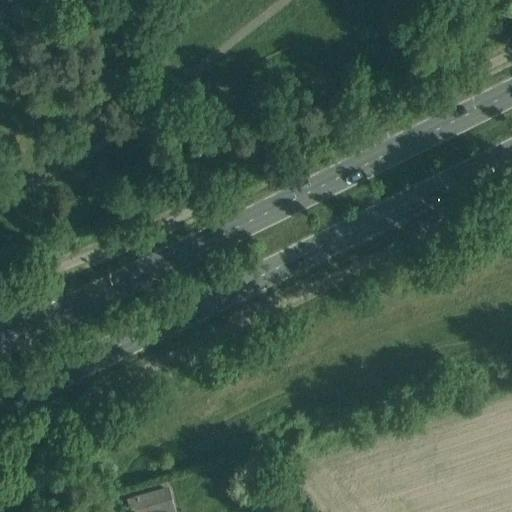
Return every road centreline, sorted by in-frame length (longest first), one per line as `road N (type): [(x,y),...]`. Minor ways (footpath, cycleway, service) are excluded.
road 1 (secondary): [(0,407),(511,156)]
road 2 (secondary): [(511,92),(0,341)]
